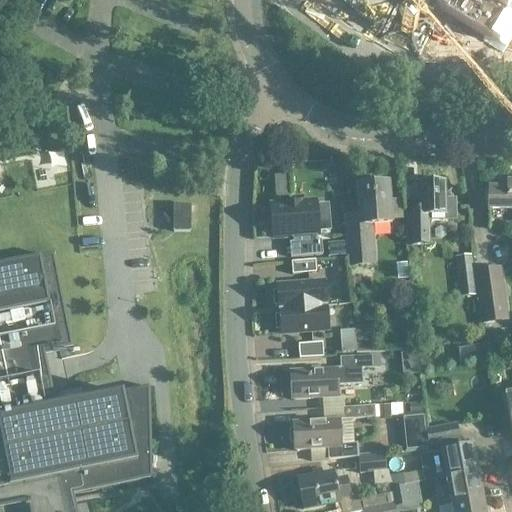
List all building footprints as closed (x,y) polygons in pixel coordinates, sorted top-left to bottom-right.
[(431,31),(436,34),(442,22),(438,19),(431,31)] [(441,36),(471,54),(477,44),(447,26),(441,36)] [(275,197),(289,196),(287,176),(274,177),(275,197)] [(418,184),(419,210),(406,210),(407,247),(429,247),(428,223),(456,222),(455,210),(445,210),(444,183),(418,184)] [(391,224),(388,184),(357,187),(359,217),(345,218),(349,266),(374,264),(371,225),(391,224)] [(511,184),(506,185),(506,191),(488,191),(488,214),(489,214),(489,210),(511,210),(511,184)] [(319,235),(316,202),(270,206),(273,239),(291,238),(292,244),(289,244),(290,258),(322,256),(321,241),(316,241),(316,236),(319,235)] [(189,233),(190,206),(173,206),(172,232),(189,233)] [(346,244),(328,245),(329,257),(346,256),(346,244)] [(475,296),(472,272),(470,255),(453,258),(459,299),(475,296)] [(0,511),(77,511),(74,496),(151,480),(151,388),(57,407),(51,373),(48,356),(75,350),(57,259),(1,271),(0,268),(0,511)] [(316,274),(315,261),(291,263),(292,276),(316,274)] [(359,266),(345,267),(346,284),(360,284),(359,266)] [(500,268),(494,269),(472,272),(475,296),(479,324),(508,320),(500,268)] [(326,307),(324,283),(277,287),(277,292),(272,292),(274,306),(278,306),(279,311),(326,307)] [(347,303),(362,303),(361,288),(347,289),(347,303)] [(279,311),(279,316),(274,317),(276,330),(280,330),(281,335),(328,331),(326,307),(279,311)] [(498,331),(479,333),(480,349),(499,347),(498,331)] [(299,359),(323,357),(322,344),(298,346),(299,359)] [(361,369),(372,369),(371,357),(339,359),(340,369),(334,369),(334,371),(309,372),(297,371),(297,373),(290,373),(290,380),(285,382),(286,395),(291,396),(291,402),(336,399),(335,387),(362,385),(361,369)] [(376,405),(396,405),(395,394),(375,394),(376,405)] [(374,407),(343,409),(344,421),(375,419),(374,407)] [(403,419),(406,451),(426,449),(423,417),(403,419)] [(356,445),(339,447),(337,421),(293,426),(294,436),(289,437),(290,448),(295,449),(296,456),(327,453),(327,461),(357,458),(356,445)] [(456,425),(426,431),(429,449),(460,443),(456,425)] [(446,478),(477,473),(472,447),(441,454),(443,466),(422,470),(425,484),(446,480),(446,478)] [(361,511),(394,505),(391,494),(391,489),(388,471),(385,471),(384,455),(357,458),(358,475),(372,474),(373,485),(375,497),(361,500),(363,510),(361,510),(361,511)] [(323,462),(293,468),(296,480),(325,475),(323,462)] [(446,480),(451,504),(482,498),(477,473),(446,478),(446,480)] [(336,483),(335,474),(298,482),(304,511),(340,503),(339,499),(351,497),(348,481),(336,483)] [(407,486),(396,488),(400,511),(408,511),(415,511),(413,500),(409,501),(407,486)] [(485,511),(482,498),(451,504),(452,511),(485,511)]
